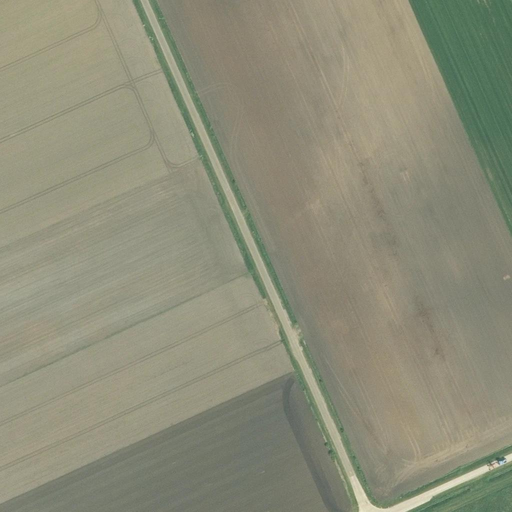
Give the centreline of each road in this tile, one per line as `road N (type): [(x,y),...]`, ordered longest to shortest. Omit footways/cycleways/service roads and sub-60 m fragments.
road 1 (unclassified): [(367,511),(142,0)]
road 2 (unclassified): [(390,511),(511,456)]
